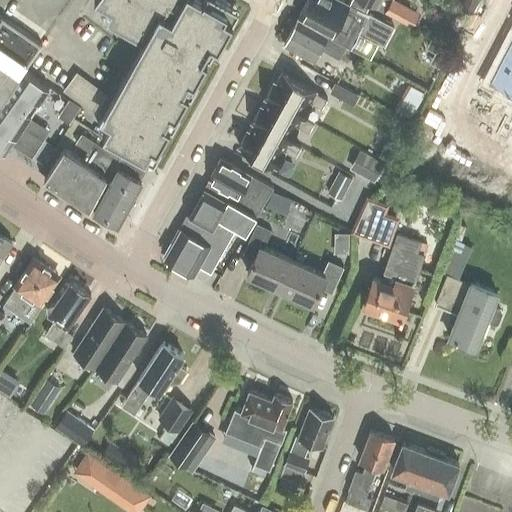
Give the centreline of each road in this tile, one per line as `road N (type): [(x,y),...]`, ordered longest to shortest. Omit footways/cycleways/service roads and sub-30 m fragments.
road 1 (residential): [(126,271),(268,0)]
road 2 (unclassified): [(366,389),(126,271)]
road 3 (unclassified): [(511,445),(366,389)]
road 4 (unclassified): [(126,271),(0,186)]
road 5 (residential): [(319,511),(366,389)]
